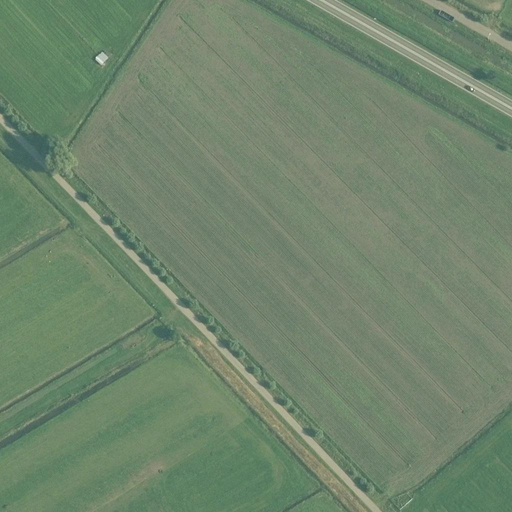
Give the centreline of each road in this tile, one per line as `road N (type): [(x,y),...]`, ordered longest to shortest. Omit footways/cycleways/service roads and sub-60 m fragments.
road 1 (unclassified): [(377,511),(0,119)]
road 2 (trunk): [(511,104),(323,0)]
